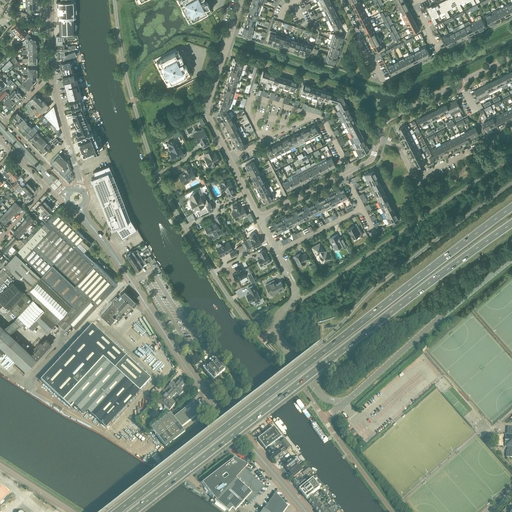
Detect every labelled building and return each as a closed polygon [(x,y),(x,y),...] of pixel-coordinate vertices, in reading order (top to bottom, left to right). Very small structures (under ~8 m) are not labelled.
[(176,0),(188,24),(212,12),(206,1),(208,0),(207,0),(176,0)] [(452,8),(447,0),(446,0),(441,3),(449,17),(450,17),(447,11),(452,8)] [(461,11),(455,0),(447,0),(452,8),(457,6),(460,12),(461,11)] [(465,2),(464,0),(455,0),(461,11),(463,10),(460,4),(465,2)] [(37,1),(25,2),(25,11),(33,11),(33,8),(37,7),(37,1)] [(76,36),(75,18),(75,1),(56,2),(56,8),(56,12),(57,23),(59,23),(59,36),(60,36),(72,36),(76,36)] [(324,10),(332,6),(330,1),(322,5),(324,10)] [(399,10),(407,6),(405,1),(397,5),(399,10)] [(262,5),(252,2),(250,7),(261,10),(262,5)] [(362,3),(354,8),(356,13),(364,8),(362,3)] [(449,17),(441,3),(435,6),(439,15),(444,12),(447,18),(449,17)] [(507,5),(502,8),(506,17),(511,14),(507,5)] [(332,6),(324,10),(326,15),(334,11),(332,6)] [(402,15),(410,11),(407,6),(399,10),(402,15)] [(439,15),(435,6),(432,7),(432,6),(427,8),(432,18),(431,19),(434,25),(437,23),(434,17),(439,15)] [(261,10),(250,7),(248,12),(259,15),(261,10)] [(359,18),(367,13),(364,8),(356,13),(359,18)] [(496,10),(501,20),(506,17),(502,8),(496,10)] [(501,20),(496,10),(491,13),(496,22),(501,20)] [(329,20),(337,16),(334,11),(326,15),(328,18),(329,20)] [(410,11),(402,15),(404,20),(412,16),(410,11)] [(259,15),(248,12),(247,17),(255,20),(257,20),(259,15)] [(361,22),(369,18),(367,13),(359,18),(361,22)] [(491,13),(485,16),(489,22),(488,22),(490,26),(492,25),(492,24),(496,22),(491,13)] [(480,15),(474,18),(480,30),(484,28),(484,29),(487,28),(485,24),(484,24),(480,15)] [(337,16),(329,20),(331,24),(339,20),(338,18),(337,16)] [(407,25),(415,21),(412,16),(404,20),(407,25)] [(369,18),(361,22),(364,27),(372,23),(369,18)] [(470,24),(475,33),(480,30),(474,18),(469,21),(470,24)] [(339,20),(331,24),(334,30),(338,28),(340,31),(342,31),(340,27),(342,25),(339,20)] [(415,21),(407,25),(409,30),(417,26),(415,21)] [(475,33),(470,24),(469,21),(464,24),(465,26),(469,35),(475,33)] [(10,31),(15,35),(16,34),(23,27),(21,25),(19,23),(18,23),(10,31)] [(372,23),(364,27),(366,32),(374,28),(372,23)] [(417,26),(409,30),(412,36),(418,33),(417,31),(419,30),(417,26)] [(460,29),(458,26),(453,29),(454,32),(460,43),(465,40),(460,29)] [(470,37),(465,26),(460,29),(465,40),(470,37)] [(23,27),(16,34),(21,38),(27,32),(27,31),(25,29),(23,27)] [(252,30),(243,27),(242,33),(244,33),(243,36),(251,39),(252,36),(250,35),(252,30)] [(374,28),(366,32),(369,37),(377,33),(374,28)] [(275,35),(276,32),(269,30),(268,34),(269,34),(267,41),(272,43),(275,35)] [(342,31),(340,31),(338,36),(332,34),(330,39),(332,40),(341,42),(343,37),(341,36),(342,31)] [(460,43),(454,32),(449,34),(453,44),(454,45),(460,43)] [(371,42),(379,38),(377,33),(369,37),(371,42)] [(22,43),(37,43),(37,42),(36,41),(36,40),(35,39),(34,39),(33,38),(30,38),(30,36),(28,34),(25,37),(26,39),(27,39),(28,39),(28,41),(22,41),(22,43)] [(285,38),(286,35),(281,34),(280,36),(277,45),(282,46),(285,38)] [(453,44),(449,34),(443,37),(446,43),(446,44),(447,48),(450,46),(450,45),(453,44)] [(288,48),(290,40),(285,38),(282,46),(282,48),(287,50),(288,48)] [(379,38),(371,42),(374,47),(382,43),(379,38)] [(331,45),(339,47),(341,42),(332,40),(330,39),(329,44),(331,45)] [(301,43),(298,52),(303,53),(306,45),(306,43),(301,41),(301,43)] [(382,43),(374,47),(376,51),(378,50),(379,53),(385,50),(382,43)] [(306,45),(303,53),(308,55),(311,46),(306,45)] [(340,48),(331,45),(329,50),(338,53),(339,53),(340,48)] [(420,49),(425,58),(428,56),(429,57),(431,56),(429,52),(426,46),(420,49)] [(193,80),(191,76),(185,64),(186,63),(185,61),(184,58),(182,59),(177,47),(153,59),(167,87),(172,84),(174,89),(193,80)] [(425,58),(420,49),(415,52),(419,61),(425,58)] [(62,52),(55,52),(55,61),(57,61),(61,58),(62,61),(76,55),(74,51),(67,53),(67,54),(64,56),(64,51),(62,51),(62,52)] [(409,54),(414,64),(419,61),(415,52),(409,54)] [(336,58),(327,55),(325,54),(324,60),(334,63),(336,58)] [(404,57),(408,66),(414,64),(409,54),(404,57)] [(399,60),(403,69),(408,66),(404,57),(399,60)] [(72,59),(60,62),(62,68),(74,65),(72,59)] [(2,67),(1,68),(3,70),(6,69),(8,67),(10,65),(12,64),(9,60),(7,62),(4,65),(2,67)] [(233,62),(232,65),(243,69),(245,63),(234,60),(234,62),(233,62)] [(393,63),(398,72),(403,69),(399,60),(393,63)] [(398,72),(393,63),(388,65),(391,72),(390,72),(392,76),(394,74),(398,72)] [(74,65),(62,68),(63,74),(74,71),(74,72),(75,71),(74,65)] [(241,69),(232,65),(230,69),(231,70),(231,71),(239,74),(241,75),(243,69),(241,69)] [(266,82),(269,73),(265,71),(262,70),(261,74),(262,74),(260,81),(266,82)] [(63,74),(62,74),(64,80),(65,80),(75,77),(74,72),(74,71),(63,74)] [(228,77),(237,80),(239,74),(231,71),(230,73),(229,73),(228,77)] [(275,75),(269,73),(266,82),(270,84),(269,84),(270,85),(271,86),(271,84),(275,75)] [(502,76),(506,84),(511,82),(507,74),(502,76)] [(20,76),(31,86),(33,83),(27,77),(22,75),(20,76)] [(277,86),(280,76),(275,75),(271,84),(277,86)] [(21,83),(28,89),(31,86),(20,76),(19,78),(22,82),(21,83)] [(280,76),(277,86),(283,88),(286,78),(280,76)] [(498,78),(502,87),(506,84),(502,76),(498,78)] [(75,77),(65,80),(66,86),(79,83),(77,77),(75,77)] [(228,77),(227,81),(227,83),(236,86),(238,86),(239,81),(237,80),(228,77)] [(288,90),(292,80),(286,78),(283,88),(288,90)] [(493,81),(497,89),(502,87),(498,78),(493,81)] [(28,89),(21,83),(17,80),(15,82),(25,92),(28,89)] [(292,80),(288,90),(294,92),(297,85),(297,86),(299,82),(296,81),(296,82),(292,80)] [(489,83),(493,91),(497,89),(493,81),(489,83)] [(254,82),(252,89),(255,90),(254,93),(259,95),(261,96),(263,91),(255,89),(257,83),(254,82)] [(79,83),(66,86),(68,92),(80,89),(79,83)] [(225,84),(224,88),(236,92),(238,86),(236,86),(227,83),(226,85),(225,84)] [(306,96),(309,86),(305,85),(305,84),(303,83),(301,87),(302,87),(300,94),(306,96)] [(493,91),(489,83),(484,86),(488,94),(488,93),(493,91)] [(7,92),(10,89),(11,88),(10,86),(9,86),(8,86),(0,94),(0,98),(2,100),(8,93),(7,92)] [(309,86),(306,96),(312,98),(315,88),(309,86)] [(479,88),(485,99),(490,96),(488,93),(488,94),(484,86),(479,88)] [(12,91),(19,98),(23,94),(16,87),(12,91)] [(224,88),(223,92),(224,92),(223,94),(232,97),(234,98),(236,92),(224,88)] [(315,88),(312,98),(317,99),(320,90),(315,88)] [(485,99),(479,88),(475,91),(475,90),(474,90),(480,101),(485,99)] [(80,89),(68,92),(69,98),(81,95),(80,89)] [(323,101),(326,92),(320,90),(317,99),(323,101)] [(19,98),(12,91),(8,95),(9,96),(4,102),(10,108),(19,98)] [(326,92),(323,101),(329,103),(330,101),(332,93),(326,92)] [(337,103),(342,97),(338,96),(339,94),(332,92),(332,93),(330,101),(337,103)] [(36,107),(42,100),(36,94),(29,100),(35,107),(36,107)] [(232,97),(223,94),(222,96),(220,100),(230,103),(232,103),(234,98),(232,97)] [(83,101),(81,95),(69,98),(68,98),(70,104),(83,101)] [(342,97),(337,103),(340,110),(347,106),(342,97)] [(43,100),(42,100),(36,107),(41,113),(48,106),(43,100)] [(230,103),(220,100),(219,104),(220,104),(219,106),(220,106),(218,111),(228,110),(230,103)] [(451,103),(456,113),(462,110),(456,100),(451,103)] [(27,109),(30,106),(32,104),(29,101),(24,106),(27,109)] [(83,101),(70,104),(71,110),(72,110),(73,112),(80,109),(80,108),(84,107),(83,101)] [(456,113),(451,103),(447,105),(451,113),(450,113),(451,116),(456,113)] [(441,107),(445,115),(450,113),(451,113),(447,105),(446,104),(441,107)] [(341,116),(350,112),(347,106),(340,110),(338,111),(341,116)] [(44,115),(56,127),(58,125),(54,110),(52,107),(44,115)] [(445,115),(441,107),(437,109),(441,117),(445,115)] [(33,109),(28,114),(31,117),(37,111),(34,108),(33,109)] [(83,109),(72,113),(74,120),(85,116),(83,109)] [(432,112),(436,120),(441,117),(437,109),(432,112)] [(222,122),(231,117),(228,110),(218,111),(221,115),(220,116),(221,118),(220,118),(222,122)] [(511,119),(507,111),(502,113),(506,121),(511,119)] [(14,122),(20,116),(17,112),(11,119),(14,122)] [(341,116),(338,117),(341,123),(343,122),(352,117),(350,112),(341,116)] [(436,120),(432,112),(428,114),(432,122),(436,120)] [(506,121),(502,113),(498,116),(502,124),(506,121)] [(423,116),(427,124),(432,122),(428,114),(423,116)] [(17,125),(23,119),(20,116),(14,122),(17,125)] [(85,116),(74,120),(76,125),(77,127),(86,124),(88,123),(85,116)] [(427,124),(423,116),(419,119),(423,127),(427,124)] [(502,124),(498,116),(493,118),(497,126),(502,124)] [(231,117),(222,122),(224,125),(225,125),(226,127),(234,122),(231,117)] [(352,117),(343,122),(346,127),(355,122),(352,117)] [(497,126),(493,118),(488,121),(492,129),(497,126)] [(23,119),(17,125),(20,128),(26,122),(23,119)] [(26,122),(20,128),(23,131),(30,124),(32,122),(30,121),(27,123),(26,122)] [(492,129),(488,121),(483,123),(487,131),(492,129)] [(228,132),(236,128),(234,122),(226,127),(226,128),(226,129),(228,132)] [(349,132),(358,128),(355,122),(346,127),(349,132)] [(26,134),(32,128),(31,126),(32,125),(30,124),(23,131),(26,134)] [(77,127),(75,128),(76,130),(76,131),(77,135),(88,130),(86,124),(77,127)] [(314,125),(310,127),(314,135),(315,137),(319,134),(314,125)] [(401,133),(409,130),(406,125),(399,129),(401,133)] [(32,128),(26,134),(29,137),(37,129),(34,126),(32,128)] [(236,128),(228,132),(229,136),(230,136),(231,137),(239,133),(241,133),(238,127),(236,128)] [(310,139),(315,137),(314,135),(310,127),(305,130),(310,139)] [(470,130),(474,137),(479,135),(475,127),(470,130)] [(358,128),(349,132),(351,138),(361,133),(358,128)] [(36,132),(30,138),(33,142),(42,133),(45,130),(44,129),(41,131),(38,134),(36,132)] [(193,133),(195,139),(196,138),(198,142),(199,141),(203,148),(210,144),(206,138),(208,137),(203,129),(200,131),(199,130),(197,131),(197,130),(196,130),(195,130),(194,130),(194,131),(193,131),(193,132),(193,133)] [(305,142),(310,139),(305,130),(300,132),(305,142)] [(404,138),(411,134),(409,130),(401,133),(404,138)] [(474,137),(470,130),(465,132),(469,140),(474,137)] [(239,133),(231,137),(232,139),(231,139),(233,143),(242,139),(244,138),(242,132),(241,133),(239,133)] [(300,144),(305,142),(300,132),(295,134),(299,142),(300,144)] [(352,144),(365,138),(362,132),(361,133),(351,138),(349,139),(352,144)] [(469,140),(465,132),(461,135),(464,142),(469,140)] [(37,145),(43,139),(41,137),(44,135),(42,133),(33,142),(37,145)] [(295,147),(300,144),(299,142),(295,134),(290,137),(295,147)] [(411,134),(404,138),(406,143),(414,139),(411,134)] [(43,139),(37,145),(40,149),(50,139),(49,137),(47,135),(43,139)] [(92,137),(77,142),(81,153),(95,148),(95,149),(99,148),(95,135),(91,136),(92,137)] [(464,142),(461,135),(456,137),(460,145),(464,142)] [(290,149),(295,147),(290,137),(285,139),(290,149)] [(460,145),(456,137),(451,140),(455,147),(460,145)] [(50,139),(40,149),(43,152),(50,146),(49,144),(50,142),(53,139),(51,138),(50,139)] [(365,138),(352,144),(355,150),(366,144),(367,143),(365,138)] [(178,158),(184,155),(180,147),(179,148),(175,139),(170,142),(171,145),(168,146),(170,150),(171,149),(172,151),(170,153),(174,160),(175,159),(175,160),(178,158)] [(242,139),(233,143),(235,147),(235,146),(236,148),(239,147),(240,150),(248,146),(246,143),(245,144),(242,139)] [(286,151),(290,149),(285,139),(281,142),(286,151)] [(409,148),(416,144),(414,139),(406,143),(409,148)] [(455,147),(451,140),(446,142),(450,150),(455,147)] [(281,154),(286,151),(281,142),(276,144),(281,154)] [(450,150),(446,142),(441,145),(445,152),(450,150)] [(276,156),(281,154),(276,144),(271,147),(275,155),(276,156)] [(366,144),(355,150),(359,158),(364,155),(363,152),(366,151),(366,152),(370,150),(369,147),(368,148),(366,144)] [(416,144),(409,148),(411,153),(419,149),(416,144)] [(445,152),(441,145),(436,147),(440,155),(445,152)] [(271,147),(266,149),(267,152),(266,152),(270,159),(276,156),(275,155),(271,147)] [(440,155),(436,147),(431,149),(435,157),(440,155)] [(217,165),(217,164),(217,163),(218,163),(217,162),(219,161),(218,158),(219,158),(218,157),(218,156),(217,155),(216,155),(215,152),(214,153),(212,149),(204,153),(206,157),(205,158),(209,166),(211,165),(212,166),(213,166),(214,166),(215,166),(216,166),(216,165),(217,165)] [(413,158),(421,154),(419,149),(411,153),(413,158)] [(53,162),(51,164),(64,179),(71,172),(69,162),(67,163),(62,157),(64,155),(62,153),(60,155),(59,155),(58,153),(51,160),(53,161),(53,162)] [(421,154),(413,158),(416,163),(424,159),(421,154)] [(247,171),(256,166),(258,165),(254,157),(245,162),(246,164),(245,165),(246,167),(245,167),(246,168),(247,171)] [(327,160),(326,160),(330,168),(335,166),(331,158),(327,160)] [(325,159),(321,161),(326,171),(330,168),(326,160),(325,159)] [(424,159),(416,163),(418,168),(426,164),(424,159)] [(321,161),(316,163),(321,173),(326,171),(321,161)] [(316,163),(311,166),(316,175),(321,173),(316,163)] [(191,169),(190,168),(188,164),(182,167),(185,172),(179,175),(183,184),(195,178),(191,169)] [(131,221),(113,175),(109,165),(93,172),(95,177),(91,178),(95,188),(111,229),(115,228),(122,239),(136,230),(131,221)] [(7,172),(4,175),(8,179),(10,176),(15,171),(14,170),(12,167),(11,167),(10,166),(5,171),(7,172)] [(256,166),(247,171),(249,174),(250,174),(250,176),(259,171),(257,168),(256,166)] [(311,166),(306,168),(311,178),(316,175),(311,166)] [(306,168),(301,171),(306,180),(311,178),(306,168)] [(367,180),(376,176),(374,172),(375,172),(373,169),(370,171),(370,172),(364,175),(367,180)] [(15,171),(10,176),(14,180),(15,181),(20,176),(19,175),(17,172),(16,173),(15,171)] [(259,171),(250,176),(251,177),(251,178),(252,181),(261,177),(259,171)] [(301,171),(297,173),(301,183),(306,180),(301,171)] [(297,173),(292,176),(297,185),(301,183),(297,173)] [(292,176),(287,178),(292,188),(297,185),(292,176)] [(369,186),(379,181),(376,176),(367,180),(369,186)] [(256,186),(264,182),(261,177),(252,181),(254,185),(255,185),(256,186)] [(229,198),(236,194),(232,187),(232,186),(229,180),(227,181),(226,180),(221,182),(222,183),(219,185),(223,191),(225,190),(229,198)] [(292,188),(288,180),(283,182),(287,190),(292,188)] [(264,182),(256,186),(257,188),(256,188),(258,192),(268,187),(269,186),(266,181),(264,182)] [(369,186),(367,187),(370,192),(372,191),(381,186),(379,181),(369,186)] [(19,184),(14,189),(17,192),(19,191),(20,192),(23,189),(26,191),(31,186),(27,182),(21,187),(19,184)] [(31,186),(26,191),(26,192),(22,195),(26,199),(25,201),(27,204),(32,198),(30,196),(35,191),(31,186)] [(375,197),(384,192),(381,186),(372,191),(375,197)] [(261,197),(271,192),(268,187),(258,192),(260,196),(260,195),(261,197)] [(337,190),(342,201),(348,198),(343,189),(340,190),(339,189),(337,190)] [(332,194),(337,204),(342,201),(337,190),(334,192),(335,193),(332,194)] [(203,206),(203,205),(204,204),(203,203),(207,201),(204,195),(200,197),(197,191),(191,193),(192,196),(189,197),(191,201),(191,202),(191,203),(191,204),(191,205),(191,206),(192,206),(192,207),(193,207),(194,207),(195,209),(196,208),(197,208),(197,209),(198,209),(199,209),(200,209),(200,208),(201,208),(202,207),(202,206),(203,206)] [(271,192),(261,197),(262,199),(261,199),(263,203),(271,199),(272,201),(275,200),(271,192)] [(384,192),(375,197),(378,202),(387,197),(384,192)] [(337,204),(332,194),(329,196),(328,194),(326,196),(331,206),(337,204)] [(321,200),(326,209),(331,206),(326,196),(323,197),(324,198),(321,200)] [(380,207),(391,202),(388,197),(387,197),(378,202),(380,207)] [(43,210),(48,205),(44,200),(39,205),(35,209),(37,210),(41,207),(43,210)] [(315,201),(321,212),(326,209),(321,200),(318,201),(318,200),(315,201)] [(11,206),(16,211),(21,206),(15,201),(11,206)] [(321,212),(315,201),(313,202),(313,204),(311,205),(315,215),(321,212)] [(383,213),(392,208),(393,207),(391,202),(380,207),(383,213)] [(246,214),(243,207),(241,208),(239,203),(233,206),(235,211),(232,213),(234,216),(236,219),(239,218),(240,218),(241,219),(243,218),(243,217),(242,216),(246,214)] [(48,205),(43,210),(45,212),(42,216),(43,217),(42,219),(45,222),(52,215),(49,212),(52,209),(48,205)] [(315,215),(311,205),(308,207),(307,205),(304,206),(310,217),(311,217),(311,218),(312,218),(313,218),(314,218),(315,217),(315,216),(315,215)] [(16,211),(11,206),(7,210),(12,215),(16,211)] [(310,217),(304,206),(302,208),(303,209),(300,211),(305,220),(306,221),(307,221),(308,221),(309,220),(310,220),(310,219),(309,218),(310,217)] [(392,208),(383,213),(386,218),(395,214),(392,208)] [(25,321),(32,328),(38,322),(47,331),(50,327),(54,331),(57,328),(53,323),(56,322),(64,329),(70,322),(75,327),(117,283),(95,263),(83,253),(92,243),(85,236),(84,236),(56,210),(52,215),(45,222),(20,249),(6,263),(3,267),(5,269),(7,268),(16,277),(0,294),(0,293),(0,297),(5,302),(0,306),(0,308),(3,311),(5,309),(7,311),(10,307),(18,315),(25,321)] [(12,215),(7,210),(3,214),(8,219),(12,215)] [(305,220),(300,211),(297,212),(296,211),(294,212),(299,223),(305,220)] [(299,223),(294,212),(291,213),(292,215),(289,216),(294,225),(299,223)] [(8,219),(3,214),(0,217),(0,219),(4,224),(8,219)] [(29,214),(25,219),(30,224),(35,219),(29,214)] [(395,214),(386,218),(389,224),(395,221),(399,219),(398,217),(397,217),(395,214)] [(217,221),(205,227),(205,229),(205,230),(206,234),(208,234),(209,235),(210,234),(213,240),(225,234),(222,229),(220,230),(217,225),(222,222),(218,216),(215,218),(217,221)] [(294,225),(289,216),(286,217),(286,216),(283,217),(288,228),(294,225)] [(288,228),(283,217),(280,219),(281,220),(278,221),(283,231),(288,228)] [(25,219),(21,223),(26,228),(28,226),(30,227),(31,226),(30,224),(25,219)] [(283,231),(278,221),(276,223),(275,221),(272,223),(278,234),(283,231)] [(17,228),(22,232),(26,228),(21,223),(17,228)] [(359,236),(362,235),(359,228),(356,230),(354,226),(347,229),(352,238),(359,235),(359,236)] [(22,232),(17,228),(13,232),(18,237),(22,232)] [(254,247),(261,244),(258,237),(257,237),(255,233),(249,235),(250,237),(246,239),(249,245),(252,244),(254,247)] [(336,235),(329,238),(335,249),(341,246),(342,247),(346,245),(342,238),(340,239),(339,239),(336,235)] [(8,242),(11,245),(12,246),(18,240),(14,236),(8,242)] [(1,249),(6,253),(9,250),(14,255),(17,251),(12,246),(11,245),(8,242),(1,249)] [(216,246),(217,248),(216,248),(217,249),(216,250),(217,251),(218,251),(219,253),(218,253),(219,255),(220,255),(220,256),(233,250),(229,242),(221,246),(220,244),(219,244),(217,245),(216,246)] [(323,263),(331,259),(327,251),(324,252),(320,243),(311,247),(316,255),(318,254),(323,263)] [(126,254),(129,259),(138,252),(139,252),(137,250),(134,252),(132,250),(126,254)] [(265,264),(270,261),(267,254),(266,255),(264,250),(258,253),(260,258),(257,259),(261,266),(261,265),(262,266),(263,266),(264,265),(265,264)] [(129,259),(131,262),(141,256),(138,252),(129,259)] [(305,262),(309,260),(305,253),(300,256),(299,253),(294,256),(297,262),(296,262),(298,265),(299,266),(305,263),(305,262)] [(138,258),(131,262),(133,266),(143,260),(142,258),(141,256),(138,258)] [(143,260),(133,266),(135,268),(136,270),(139,268),(143,266),(141,264),(145,262),(144,260),(143,260)] [(239,271),(233,275),(234,277),(233,277),(233,278),(233,279),(234,279),(235,279),(236,281),(246,276),(246,277),(247,276),(250,283),(255,281),(251,273),(246,275),(243,269),(242,270),(240,264),(234,267),(236,271),(238,270),(239,271)] [(279,290),(285,288),(283,284),(282,284),(280,282),(276,284),(274,280),(265,285),(268,291),(272,289),(274,293),(279,291),(280,291),(279,290)] [(250,293),(246,295),(249,302),(253,300),(255,303),(260,301),(259,297),(256,290),(255,290),(253,285),(247,288),(250,293)] [(117,300),(114,297),(112,300),(114,301),(101,316),(110,325),(115,320),(111,317),(117,311),(120,313),(115,318),(118,321),(123,316),(121,314),(124,311),(130,304),(134,307),(137,304),(134,301),(124,291),(120,295),(121,295),(117,300)] [(0,355),(1,357),(6,350),(26,369),(50,344),(45,339),(30,355),(9,334),(21,325),(25,321),(18,315),(15,319),(2,328),(0,326),(0,355)] [(132,363),(126,357),(92,325),(40,381),(62,401),(70,408),(73,405),(80,411),(83,408),(87,411),(100,397),(126,370),(132,363)] [(202,367),(202,368),(202,369),(204,371),(213,381),(224,370),(215,360),(208,367),(206,364),(202,367)] [(132,363),(87,411),(105,428),(150,380),(132,363)] [(184,384),(180,380),(175,386),(172,383),(166,389),(170,392),(169,393),(170,394),(169,395),(172,398),(176,394),(179,397),(183,393),(179,390),(184,384)] [(160,394),(154,389),(149,395),(154,400),(160,394)] [(172,398),(169,395),(170,394),(169,393),(170,392),(166,389),(160,396),(161,397),(157,401),(159,404),(160,403),(164,406),(164,408),(164,409),(166,410),(167,411),(168,410),(169,411),(175,404),(171,399),(172,398)] [(310,415),(295,397),(294,396),(293,397),(293,398),(293,399),(306,418),(308,419),(309,419),(310,418),(310,417),(310,415)] [(173,418),(181,428),(200,414),(192,404),(173,418)] [(181,428),(173,418),(170,414),(150,429),(165,448),(185,433),(181,428)] [(328,440),(316,424),(314,422),(311,422),(311,424),(312,427),(325,443),(328,440)] [(282,439),(274,428),(258,440),(266,451),(282,439)] [(280,443),(282,445),(284,448),(271,458),(276,463),(283,457),(281,454),(284,452),(284,453),(286,451),(290,447),(284,440),(280,443)] [(282,445),(280,443),(279,442),(266,452),(270,456),(277,450),(275,448),(278,446),(279,447),(282,445)] [(344,461),(332,445),(329,443),(327,443),(327,445),(328,448),(340,464),(344,461)] [(214,499),(215,500),(223,491),(240,474),(247,466),(249,464),(246,462),(245,463),(243,461),(242,463),(239,461),(240,460),(235,457),(200,484),(204,489),(205,489),(209,493),(208,494),(213,500),(214,499)] [(284,467),(288,472),(297,465),(297,464),(298,463),(295,458),(284,467)] [(302,471),(297,465),(292,470),(288,473),(293,479),(302,471)] [(252,500),(263,488),(245,472),(246,471),(245,470),(248,466),(247,466),(240,474),(223,491),(215,500),(216,501),(215,503),(227,511),(229,511),(232,509),(235,511),(246,500),(249,503),(252,500)] [(296,479),(292,482),(298,490),(308,481),(305,478),(301,481),(298,477),(296,479)] [(306,499),(316,491),(319,489),(312,480),(299,490),(306,499)] [(10,493),(0,486),(0,503),(3,500),(5,502),(12,495),(9,493),(10,493)] [(283,511),(287,507),(275,493),(263,509),(260,511),(283,511)] [(316,496),(314,497),(313,495),(307,500),(310,504),(316,499),(317,498),(316,496)] [(320,503),(316,499),(310,504),(314,508),(320,503)] [(316,511),(317,511),(323,507),(320,503),(314,508),(316,511)]
